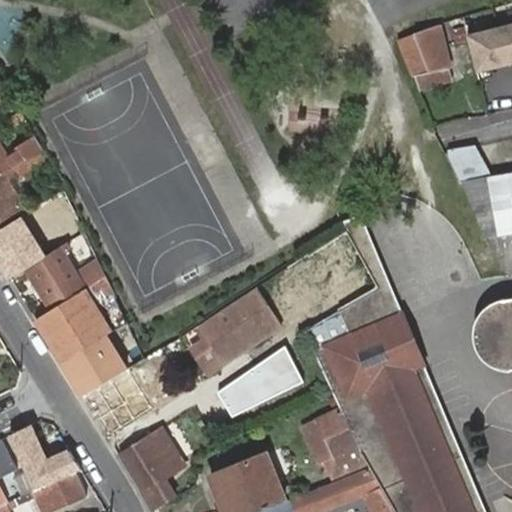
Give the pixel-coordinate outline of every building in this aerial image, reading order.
[(511,25),(468,37),(476,70),(511,61),(511,25)] [(399,39),(416,81),(420,80),(419,75),(449,66),(439,27),(399,39)] [(420,80),(416,81),(420,90),(453,82),(449,66),(419,75),(420,80)] [(336,133),(336,109),(287,109),(287,133),(336,133)] [(0,175),(3,173),(43,149),(38,141),(3,163),(0,158),(0,175)] [(488,176),(473,147),(447,152),(461,181),(488,176)] [(9,181),(48,158),(43,149),(3,173),(9,181)] [(511,172),(488,176),(461,181),(506,277),(511,276),(511,172)] [(0,223),(25,208),(9,181),(3,173),(0,175),(0,223)] [(65,190),(38,207),(55,235),(60,232),(80,220),(65,190)] [(403,308),(361,211),(340,220),(346,229),(379,288),(390,315),(403,308)] [(379,288),(346,229),(288,267),(300,291),(320,279),(340,310),(379,288)] [(55,235),(22,256),(52,304),(82,285),(85,290),(86,289),(108,276),(100,261),(76,275),(64,255),(70,250),(60,232),(55,235)] [(258,286),(200,324),(219,355),(238,343),(241,349),(282,323),(258,286)] [(390,315),(379,288),(340,310),(304,331),(311,347),(349,330),(390,315)] [(37,319),(63,361),(112,331),(86,289),(85,290),(80,293),(37,319)] [(511,367),(511,295),(497,300),(487,306),(477,316),(474,333),(475,343),(485,358),(493,364),(499,366),(511,367)] [(334,394),(335,395),(410,359),(425,356),(403,308),(390,315),(349,330),(311,347),(334,394)] [(133,366),(112,331),(63,361),(85,397),(133,366)] [(238,343),(219,355),(223,361),(241,349),(238,343)] [(490,511),(425,356),(410,359),(476,511),(490,511)] [(476,511),(410,359),(335,395),(341,409),(368,464),(370,468),(396,511),(476,511)] [(368,464),(341,409),(308,424),(331,479),(368,464)] [(120,456),(153,511),(176,497),(165,478),(185,465),(167,435),(170,432),(168,428),(120,456)] [(81,470),(71,452),(13,476),(21,496),(75,473),(81,470)] [(211,476),(224,511),(259,511),(285,502),(265,454),(211,476)] [(396,511),(370,468),(285,502),(259,511),(318,511),(364,495),(371,511),(396,511)] [(75,473),(21,496),(16,498),(18,503),(26,500),(31,511),(49,511),(86,496),(75,473)] [(18,503),(16,498),(5,503),(8,511),(11,511),(20,508),(18,503)] [(4,503),(0,504),(0,511),(8,511),(5,503),(4,503)]
